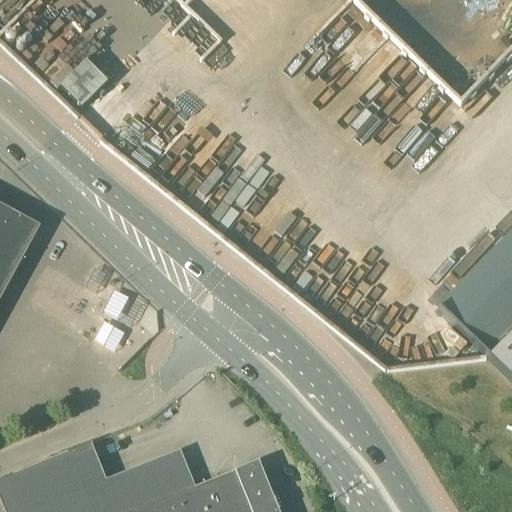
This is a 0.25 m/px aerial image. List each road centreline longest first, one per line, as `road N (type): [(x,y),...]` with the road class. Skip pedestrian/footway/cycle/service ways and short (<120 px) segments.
road 1 (unknown): [(511,163),(432,236),(404,243),(375,230),(267,132),(273,46),(291,0)]
road 2 (unclassified): [(235,312),(0,95)]
road 3 (unclassified): [(0,134),(208,335)]
road 4 (unclassified): [(412,511),(359,434),(235,312)]
road 5 (unclassified): [(208,335),(120,414),(0,464)]
road 6 (unclassified): [(208,335),(280,391),(350,469),(376,511)]
road 7 (unknown): [(112,0),(188,75),(267,132)]
road 8 (unknown): [(185,359),(286,463),(303,511)]
